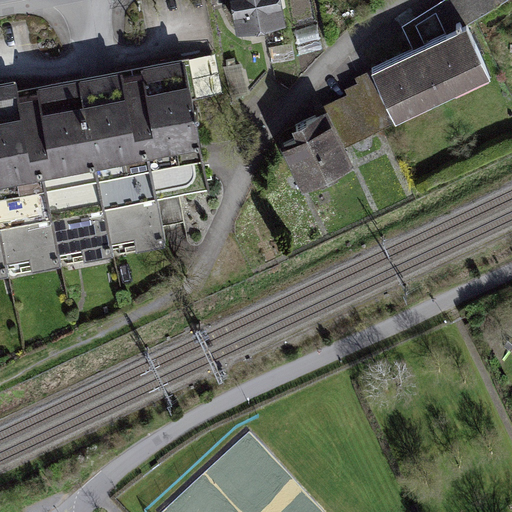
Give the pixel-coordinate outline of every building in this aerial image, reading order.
[(236,0),(240,24),(282,16),(279,0),(236,0)] [(495,75),(471,13),(504,0),(423,0),(399,10),(411,42),(373,57),(395,113),(495,75)] [(0,184),(202,142),(193,101),(183,51),(166,54),(133,61),(100,67),(58,77),(31,83),(0,89),(0,184)] [(339,95),(289,120),(296,132),(282,139),(305,184),(350,161),(342,146),(380,126),(359,84),(339,95)] [(0,274),(163,243),(148,164),(127,168),(71,179),(30,188),(0,194),(0,274)]
